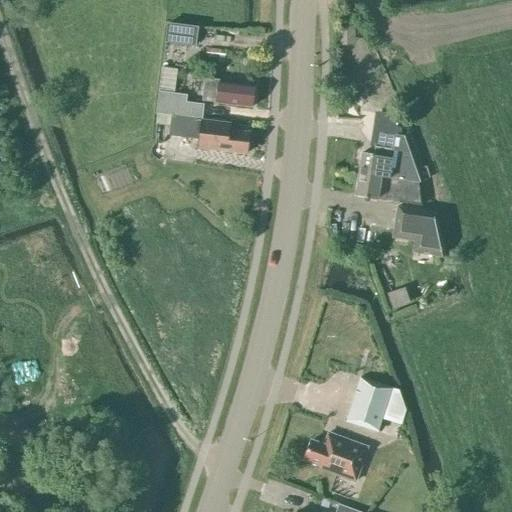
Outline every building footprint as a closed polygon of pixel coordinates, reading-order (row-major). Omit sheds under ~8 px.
[(197,52),(199,33),(168,30),(166,49),(197,52)] [(252,107),(255,86),(219,82),(219,80),(205,78),(202,100),(216,102),(252,107)] [(159,90),(156,113),(157,114),(171,115),(202,119),(202,118),(203,104),(187,102),(187,94),(159,90)] [(157,114),(156,124),(170,126),(171,115),(157,114)] [(170,126),(169,135),(200,139),(200,135),(212,137),(210,149),(246,153),(249,133),(228,130),(229,122),(202,118),(202,119),(171,115),(170,126)] [(379,116),(375,146),(375,147),(374,155),(362,153),(362,152),(358,174),(409,181),(418,182),(417,171),(410,152),(398,150),(400,135),(392,134),(395,119),(379,116)] [(386,200),(398,202),(421,205),(418,182),(409,181),(358,174),(355,195),(355,196),(386,200)] [(397,206),(392,237),(417,241),(422,210),(397,206)] [(387,295),(392,311),(411,305),(407,289),(387,295)] [(391,387),(360,377),(346,421),(377,431),(391,387)] [(355,481),(367,447),(328,433),(324,445),(311,440),(304,460),(321,466),(320,468),(355,481)]
